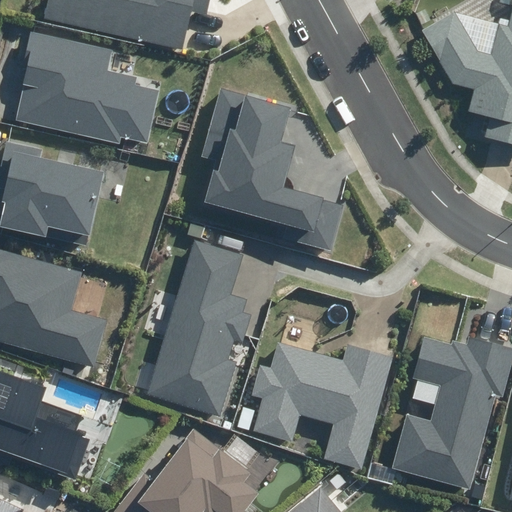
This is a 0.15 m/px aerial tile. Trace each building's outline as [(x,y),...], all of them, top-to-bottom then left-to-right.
[(47,0),(44,18),(182,48),(190,11),(207,14),(209,0),(47,0)] [(422,30),(453,84),(473,88),(467,111),(489,116),(484,136),(511,142),(511,13),(509,27),(499,25),(492,55),(477,51),(454,12),(422,30)] [(26,77),(15,121),(119,145),(121,136),(148,142),(160,91),(135,85),(137,77),(108,70),(113,50),(30,31),(20,76),(26,77)] [(284,239),(331,251),(343,203),(284,188),(295,145),(281,141),(290,107),(219,88),(202,156),(216,160),(205,203),(288,225),(284,239)] [(5,203),(0,224),(0,227),(87,247),(104,173),(42,159),(44,151),(7,142),(0,173),(0,187),(5,188),(2,202),(5,203)] [(147,394),(220,416),(237,361),(227,358),(232,341),(243,344),(251,317),(244,314),(249,298),(231,293),(242,255),(194,240),(147,394)] [(0,341),(94,367),(107,320),(72,310),(83,271),(0,248),(0,341)] [(392,468),(469,489),(495,394),(503,396),(511,362),(511,347),(470,336),(468,343),(453,339),(452,344),(424,337),(412,380),(440,387),(431,421),(406,415),(392,468)] [(333,423),(324,460),(363,470),(393,356),(347,344),(343,359),(276,342),(269,368),(260,365),(252,396),(262,399),(254,431),(292,441),(299,414),(333,423)] [(0,370),(0,460),(9,464),(12,455),(76,478),(91,437),(36,418),(47,387),(0,370)] [(243,511),(259,493),(244,482),(251,472),(193,428),(154,479),(144,472),(113,511),(243,511)] [(341,511),(321,486),(289,511),(341,511)] [(0,511),(23,511),(24,510),(0,499),(0,511)]
